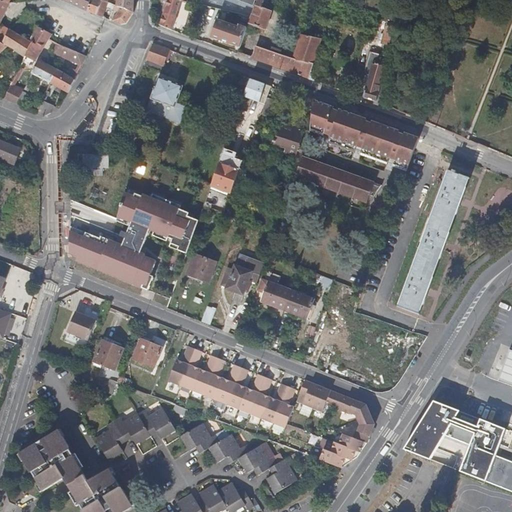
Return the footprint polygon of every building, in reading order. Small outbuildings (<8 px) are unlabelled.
[(0,0),(0,24),(10,5),(0,0)] [(90,0),(68,0),(68,2),(74,5),(74,2),(88,8),(90,0)] [(87,11),(103,18),(106,8),(110,8),(111,4),(104,2),(96,0),(90,0),(88,8),(87,11)] [(116,7),(133,13),(133,0),(96,0),(104,2),(104,0),(117,0),(118,0),(117,6),(116,7)] [(168,0),(161,25),(172,29),(181,1),(186,2),(187,0),(168,0)] [(269,0),(257,0),(251,17),(248,25),(265,32),(272,12),(266,10),(269,0)] [(74,5),(87,11),(88,8),(74,2),(74,5)] [(127,25),(133,13),(116,7),(115,10),(118,13),(112,22),(121,26),(127,25)] [(218,39),(224,23),(218,21),(212,37),(218,39)] [(240,48),(247,28),(239,25),(238,28),(224,23),(218,39),(240,48)] [(384,51),(388,52),(395,28),(387,25),(382,42),(384,51)] [(37,28),(30,42),(33,44),(26,58),(35,63),(48,40),(50,35),(37,28)] [(30,42),(9,31),(2,44),(0,42),(0,53),(7,47),(12,51),(26,58),(33,44),(30,42)] [(308,79),(316,58),(322,40),(303,33),(302,35),(300,35),(291,60),(287,72),(308,79)] [(162,67),(168,49),(151,44),(146,62),(162,67)] [(82,65),(86,57),(70,50),(61,46),(58,55),(82,65)] [(255,61),(287,72),(291,60),(259,49),(255,61)] [(376,103),(381,85),(385,75),(382,74),(387,57),(369,53),(364,69),(369,77),(362,98),(376,103)] [(60,63),(49,57),(45,64),(56,70),(60,63)] [(308,79),(313,81),(321,60),(316,58),(308,79)] [(20,97),(17,104),(24,107),(29,96),(27,94),(36,77),(50,84),(56,70),(45,64),(39,61),(20,97)] [(68,93),(75,79),(69,76),(56,70),(50,84),(68,93)] [(75,79),(78,73),(72,70),(69,76),(75,79)] [(236,91),(244,93),(248,79),(241,76),(236,91)] [(177,103),(182,86),(171,82),(158,78),(146,111),(170,120),(182,124),(187,107),(177,103)] [(266,98),(270,86),(249,79),(244,93),(238,109),(246,112),(250,100),(263,105),(266,98)] [(376,103),(385,107),(390,88),(381,85),(376,103)] [(8,91),(4,99),(17,104),(20,97),(8,91)] [(41,91),(31,111),(36,113),(45,93),(41,91)] [(275,101),(266,98),(263,105),(260,114),(270,117),(275,101)] [(405,170),(416,139),(403,134),(402,137),(399,136),(396,135),(397,132),(380,125),(370,121),(369,124),(366,123),(363,122),(364,119),(337,109),(336,112),(335,112),(333,111),(334,108),(314,101),(312,108),(309,124),(308,133),(307,134),(355,152),(405,170)] [(272,148),(294,156),(303,131),(281,123),(272,148)] [(237,153),(245,155),(251,133),(243,131),(237,153)] [(307,140),(307,134),(308,133),(303,131),(294,156),(300,158),(307,140)] [(0,160),(14,166),(19,151),(0,143),(0,160)] [(230,193),(243,162),(222,155),(211,186),(230,193)] [(110,157),(84,157),(84,169),(109,169),(110,157)] [(309,161),(300,158),(293,177),(307,182),(313,165),(308,164),(309,161)] [(313,165),(307,182),(320,187),(326,170),(322,169),(323,166),(313,163),(313,165)] [(326,170),(320,187),(335,192),(341,176),(336,174),(337,172),(327,168),(326,170)] [(461,200),(469,179),(454,173),(455,171),(451,170),(450,172),(446,170),(397,306),(419,314),(428,290),(445,243),(461,200)] [(341,176),(335,192),(349,197),(355,181),(351,179),(351,177),(342,173),(341,176)] [(355,181),(349,197),(363,202),(365,197),(369,186),(365,184),(366,182),(356,178),(355,181)] [(88,199),(102,204),(107,192),(93,186),(88,199)] [(369,186),(365,197),(371,198),(378,189),(369,186)] [(0,240),(5,242),(19,194),(3,190),(0,200),(0,240)] [(170,246),(186,253),(199,220),(189,216),(191,212),(144,194),(143,198),(136,195),(135,198),(129,196),(125,206),(122,205),(117,217),(116,222),(131,228),(133,223),(149,229),(155,232),(155,236),(167,241),(169,237),(173,239),(170,246)] [(133,223),(131,228),(129,231),(128,233),(122,231),(119,236),(126,239),(125,243),(123,248),(140,255),(144,243),(149,229),(133,223)] [(99,271),(109,247),(111,243),(86,233),(84,237),(71,231),(70,254),(77,257),(76,261),(99,271)] [(150,275),(156,261),(140,255),(123,248),(111,243),(109,247),(99,271),(142,288),(143,286),(149,288),(154,277),(150,275)] [(186,273),(187,274),(197,278),(208,281),(214,262),(193,254),(186,273)] [(255,283),(262,263),(237,254),(230,271),(226,269),(220,285),(224,287),(224,289),(241,296),(247,280),(255,283)] [(323,277),(320,286),(329,290),(333,280),(323,277)] [(282,315),(291,291),(268,283),(267,287),(263,297),(260,305),(260,306),(282,315)] [(263,297),(267,287),(260,284),(257,294),(260,296),(263,297)] [(313,299),(291,291),(282,315),(304,323),(313,299)] [(201,322),(209,326),(214,310),(206,308),(201,322)] [(0,338),(2,339),(11,315),(0,311),(0,338)] [(86,343),(94,324),(73,315),(65,335),(86,343)] [(114,371),(122,350),(117,348),(118,344),(105,339),(103,342),(101,342),(93,363),(114,371)] [(153,368),(161,349),(140,340),(132,359),(153,368)] [(188,361),(193,348),(188,346),(183,359),(188,361)] [(202,352),(195,349),(190,361),(197,364),(202,352)] [(511,350),(510,350),(500,379),(511,383),(511,350)] [(212,370),(217,358),(210,355),(206,368),(212,370)] [(225,361),(217,358),(212,370),(220,373),(225,361)] [(168,381),(178,385),(187,364),(177,360),(168,381)] [(187,364),(178,385),(180,386),(189,365),(187,364)] [(229,377),(236,380),(241,367),(234,364),(229,377)] [(198,371),(199,369),(189,365),(180,386),(191,390),(198,371)] [(241,367),(236,380),(243,382),(249,370),(241,367)] [(211,373),(199,369),(198,371),(191,390),(202,395),(211,373)] [(223,378),(211,373),(202,395),(214,400),(223,378)] [(252,386),(260,389),(265,376),(257,373),(252,386)] [(265,376),(260,389),(267,392),(272,379),(265,376)] [(123,378),(120,384),(130,388),(132,382),(123,378)] [(235,383),(223,378),(214,400),(227,404),(235,383)] [(302,407),(311,384),(304,381),(295,404),(302,407)] [(227,404),(239,409),(247,387),(235,383),(227,404)] [(276,395),(284,398),(289,386),(281,383),(276,395)] [(312,411),(321,387),(311,384),(302,407),(312,411)] [(289,386),(284,398),(290,400),(295,388),(289,386)] [(239,409),(250,414),(259,392),(247,387),(239,409)] [(325,406),(330,391),(321,387),(312,411),(322,414),(325,406)] [(332,409),(337,394),(330,391),(325,406),(332,409)] [(250,414),(262,418),(271,397),(259,392),(250,414)] [(262,418),(274,423),(283,401),(271,397),(262,418)] [(349,414),(354,400),(347,398),(341,413),(348,416),(349,414)] [(473,423),(458,417),(462,410),(436,399),(410,442),(404,450),(432,462),(448,435),(473,445),(478,432),(480,426),(473,423)] [(357,420),(370,414),(365,404),(354,400),(349,414),(356,416),(357,420)] [(274,423),(286,428),(287,426),(295,406),(283,401),(274,423)] [(146,409),(137,414),(147,433),(153,429),(155,433),(160,439),(175,430),(160,407),(148,414),(146,409)] [(111,420),(122,437),(127,434),(130,438),(134,444),(149,435),(147,433),(137,414),(135,412),(120,421),(117,416),(111,420)] [(366,444),(366,443),(369,437),(374,424),(370,414),(357,420),(360,426),(357,432),(356,432),(353,439),(366,444)] [(92,437),(106,461),(121,452),(117,445),(115,441),(122,437),(111,420),(105,423),(108,428),(92,437)] [(478,432),(473,445),(462,474),(489,484),(511,493),(511,461),(499,456),(508,431),(483,421),(480,426),(478,432)] [(207,446),(219,439),(215,432),(209,435),(200,422),(177,435),(187,449),(192,447),(196,445),(200,450),(207,446)] [(85,483),(56,431),(18,452),(39,490),(60,478),(68,492),(85,483)] [(236,458),(246,452),(242,445),(237,448),(228,434),(219,439),(207,446),(216,462),(223,458),(226,456),(230,462),(236,458)] [(359,454),(366,444),(353,439),(342,435),(338,446),(359,454)] [(115,441),(117,445),(124,442),(122,437),(115,441)] [(354,460),(359,454),(338,446),(333,444),(329,453),(350,462),(354,460)] [(270,467),(275,464),(272,457),(267,460),(258,445),(246,452),(236,458),(245,474),(251,470),(255,468),(258,474),(267,469),(270,467)] [(340,467),(350,462),(329,453),(323,451),(319,460),(337,467),(339,468),(340,467)] [(265,480),(267,483),(274,495),(297,482),(287,467),(291,464),(287,457),(275,464),(270,467),(273,474),(271,476),(265,480)] [(85,483),(68,492),(78,511),(121,511),(127,509),(107,472),(85,483)] [(251,505),(247,499),(243,492),(236,494),(235,491),(229,483),(214,492),(224,509),(226,511),(229,511),(242,505),(244,508),(251,505)] [(197,511),(218,511),(224,509),(214,492),(210,485),(196,494),(201,503),(203,506),(196,509),(197,511)] [(197,511),(196,509),(195,507),(188,495),(174,504),(178,511),(197,511)]
